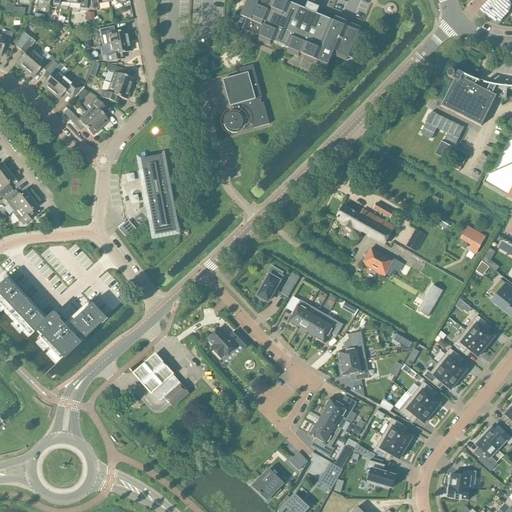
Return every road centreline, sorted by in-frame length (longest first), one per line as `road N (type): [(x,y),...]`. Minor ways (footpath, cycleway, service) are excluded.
road 1 (tertiary): [(202,273),(457,18)]
road 2 (residential): [(511,363),(432,460),(423,511)]
road 3 (residential): [(105,161),(151,95),(136,0)]
road 4 (residential): [(202,273),(302,379)]
road 5 (residential): [(0,77),(105,161)]
